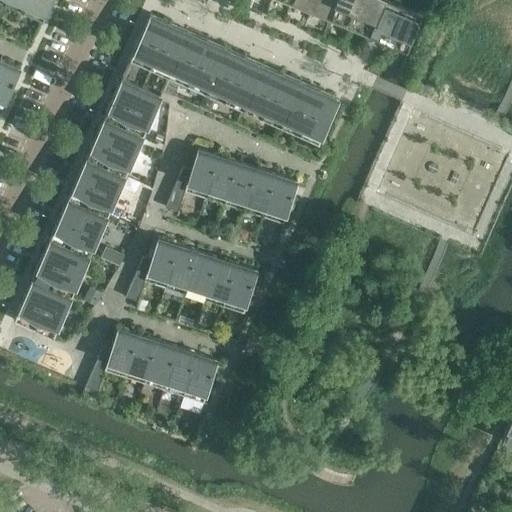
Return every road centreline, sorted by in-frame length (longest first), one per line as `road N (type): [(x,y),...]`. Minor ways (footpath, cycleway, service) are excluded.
road 1 (residential): [(0,231),(99,0)]
road 2 (residential): [(142,511),(0,450)]
